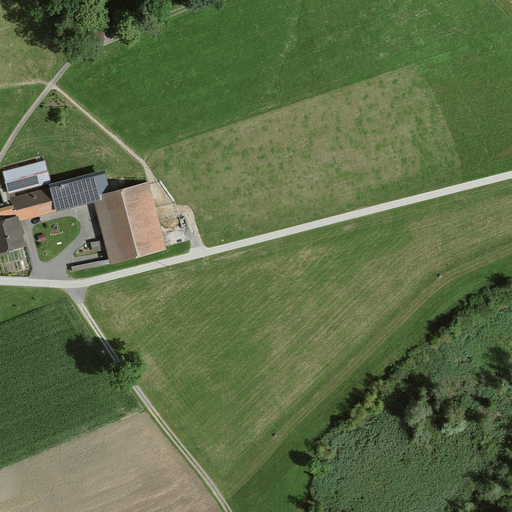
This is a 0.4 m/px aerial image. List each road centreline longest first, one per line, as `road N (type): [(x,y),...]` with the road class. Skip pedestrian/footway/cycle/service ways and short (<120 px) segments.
road 1 (residential): [(511,175),(67,285),(0,281)]
road 2 (track): [(67,285),(225,511)]
road 3 (track): [(0,159),(82,54),(205,0)]
road 4 (track): [(154,182),(51,85),(0,90)]
